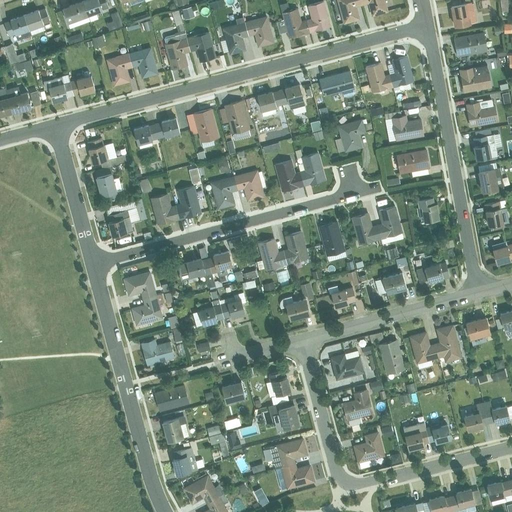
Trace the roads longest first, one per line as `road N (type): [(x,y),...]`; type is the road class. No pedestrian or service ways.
road 1 (residential): [(56,124),(421,22)]
road 2 (residential): [(296,340),(337,474),(347,484),(511,448)]
road 3 (residential): [(93,263),(356,192),(351,170)]
road 4 (residential): [(421,22),(477,291)]
road 5 (residential): [(163,511),(93,263)]
road 6 (residential): [(296,340),(477,291)]
road 7 (residential): [(93,263),(56,124)]
